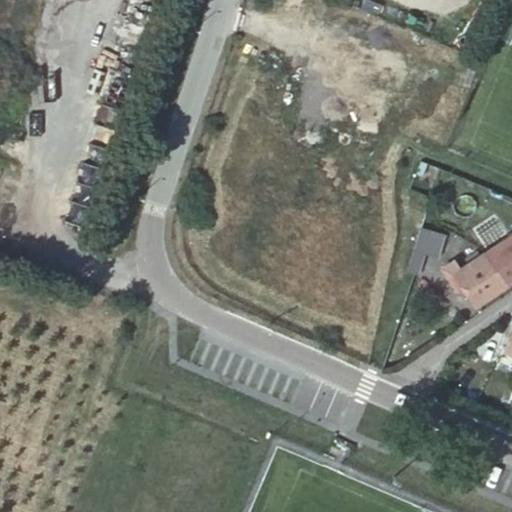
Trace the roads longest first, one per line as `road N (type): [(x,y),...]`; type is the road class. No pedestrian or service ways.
road 1 (residential): [(399,397),(193,309),(161,281),(150,240),(226,0)]
road 2 (residential): [(511,297),(409,378),(399,397)]
road 3 (residential): [(511,446),(399,397)]
